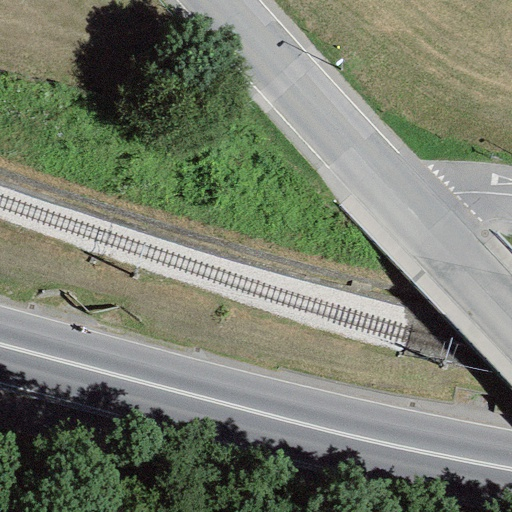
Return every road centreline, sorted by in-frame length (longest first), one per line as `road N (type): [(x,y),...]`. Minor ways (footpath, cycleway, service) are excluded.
road 1 (secondary): [(511,494),(396,475),(0,374)]
road 2 (tertiary): [(212,0),(394,199)]
road 3 (tertiary): [(394,199),(511,326)]
